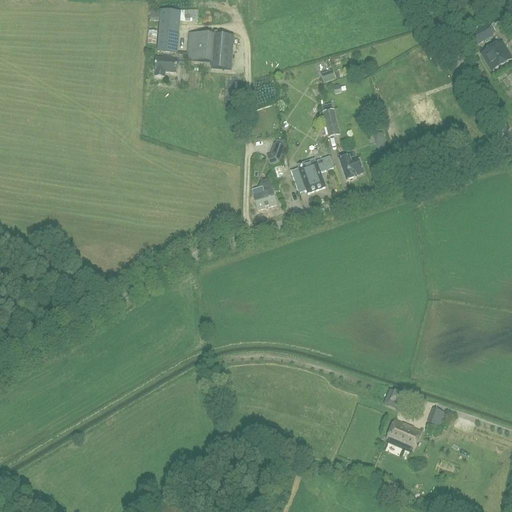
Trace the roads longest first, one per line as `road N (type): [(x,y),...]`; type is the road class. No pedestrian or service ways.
road 1 (unclassified): [(0,375),(195,255),(488,156),(509,139)]
road 2 (unclassified): [(509,139),(418,0)]
